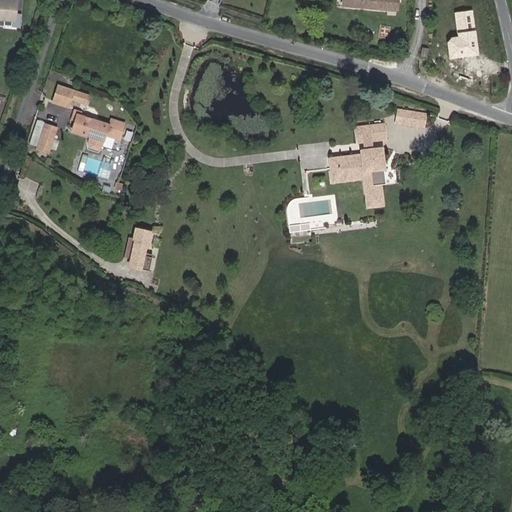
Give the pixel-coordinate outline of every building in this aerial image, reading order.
[(14,13),(15,0),(0,0),(0,18),(14,20),(14,13)] [(397,10),(397,0),(343,0),(343,6),(397,10)] [(448,36),(450,56),(479,53),(474,8),(455,10),(458,35),(448,36)] [(0,25),(20,27),(22,13),(14,13),(14,20),(0,18),(0,25)] [(87,95),(58,86),(54,100),(68,105),(70,98),(78,100),(78,99),(85,101),(87,95)] [(397,109),(395,123),(416,127),(418,112),(397,109)] [(418,112),(416,127),(424,128),(426,114),(418,112)] [(109,126),(110,125),(79,115),(78,115),(76,120),(72,131),(91,137),(90,143),(91,148),(98,150),(103,146),(106,136),(120,140),(123,130),(109,126)] [(109,126),(123,130),(125,124),(111,120),(110,125),(109,126)] [(363,143),(371,142),(387,140),(385,123),(355,127),(357,143),(363,143)] [(45,125),(42,134),(53,138),(56,129),(45,125)] [(38,148),(48,151),(53,138),(42,134),(38,148)] [(364,150),(372,149),(371,142),(363,143),(364,150)] [(372,149),(364,150),(360,151),(360,155),(329,159),(331,177),(367,172),(372,208),(384,207),(381,185),(385,184),(384,170),(385,170),(383,148),(372,149)] [(367,172),(331,177),(332,183),(362,180),(366,209),(372,208),(367,172)] [(301,232),(310,231),(310,224),(300,225),(301,232)] [(147,230),(137,228),(135,237),(131,257),(129,266),(140,268),(143,251),(147,230)] [(131,257),(135,237),(127,236),(123,256),(131,257)] [(143,251),(140,268),(149,270),(152,253),(143,251)]
